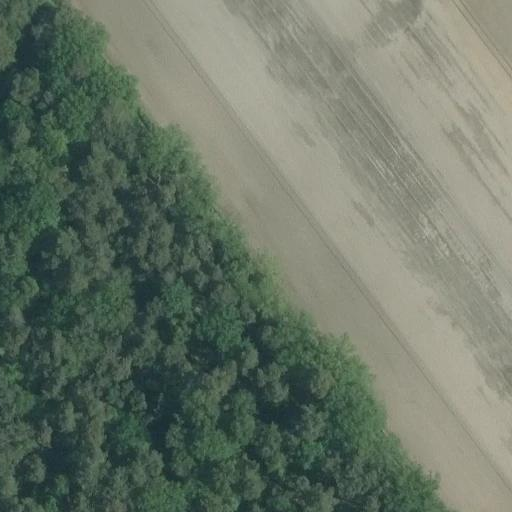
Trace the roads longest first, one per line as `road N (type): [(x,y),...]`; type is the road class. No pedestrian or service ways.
road 1 (track): [(0,0),(383,511)]
road 2 (track): [(177,511),(307,411)]
road 3 (track): [(105,142),(0,223)]
